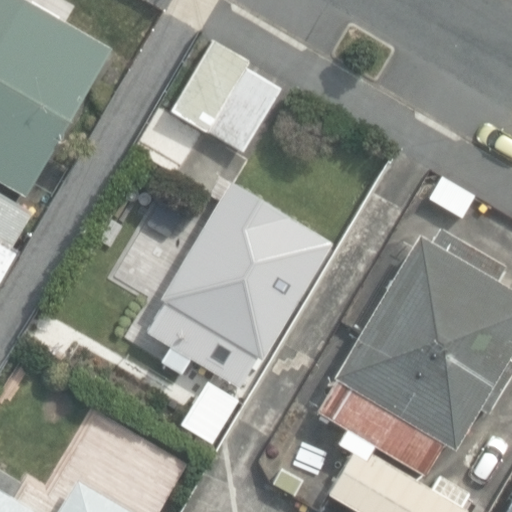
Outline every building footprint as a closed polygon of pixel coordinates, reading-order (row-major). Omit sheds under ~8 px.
[(0,0),(0,181),(25,196),(110,51),(24,0),(23,0),(0,0)] [(158,132),(192,152),(205,130),(241,151),(277,89),(243,70),(248,61),(211,40),(158,132)] [(177,153),(164,175),(187,189),(200,167),(177,153)] [(186,352),(235,381),(252,351),(256,353),(324,239),(224,179),(156,294),(159,296),(142,325),(168,340),(160,354),(178,365),(186,352)] [(0,266),(31,213),(0,194),(0,266)] [(317,411),(423,474),(442,443),(452,449),(476,407),(485,412),(511,366),(511,363),(505,359),(511,347),(511,292),(494,282),(503,267),(439,229),(430,245),(417,238),(333,378),(336,380),(317,411)] [(174,418),(206,437),(231,394),(200,375),(174,418)] [(327,494),(357,511),(464,511),(465,511),(355,446),(327,494)] [(0,511),(129,511),(77,481),(58,511),(35,511),(0,491),(0,511)]
